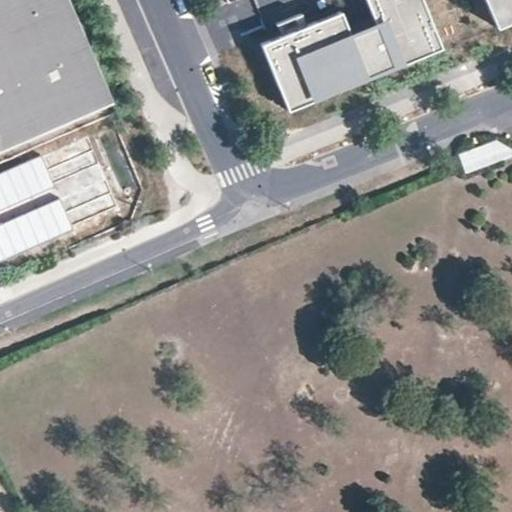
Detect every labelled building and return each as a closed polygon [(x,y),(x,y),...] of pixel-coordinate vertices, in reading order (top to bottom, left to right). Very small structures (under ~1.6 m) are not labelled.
[(0,0),(0,150),(101,107),(55,0),(0,0)] [(447,55),(424,0),(367,0),(381,34),(357,44),(348,23),(270,54),(296,116),(447,55)] [(511,0),(479,0),(489,25),(511,15),(511,0)] [(51,156),(0,175),(0,214),(68,189),(53,149),(49,150),(51,156)] [(5,230),(0,231),(0,267),(15,263),(5,230)]
